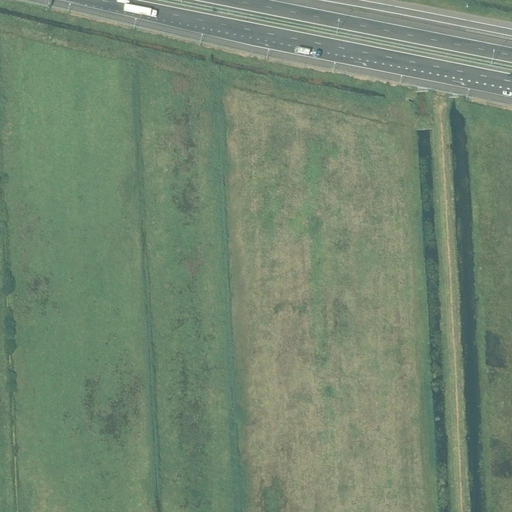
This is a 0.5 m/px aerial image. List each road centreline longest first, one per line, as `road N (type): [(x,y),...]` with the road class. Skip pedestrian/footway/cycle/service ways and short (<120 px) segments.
road 1 (motorway): [(95,0),(511,83)]
road 2 (motorway): [(511,55),(229,0)]
road 3 (motorway): [(511,33),(337,0)]
